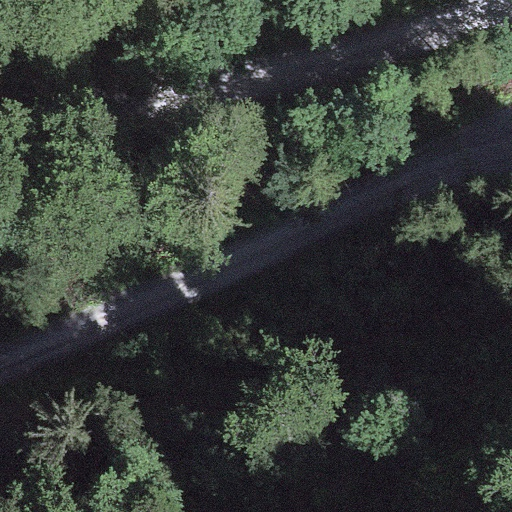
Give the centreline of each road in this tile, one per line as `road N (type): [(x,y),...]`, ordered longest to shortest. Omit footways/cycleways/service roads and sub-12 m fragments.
road 1 (track): [(511,170),(368,219),(0,395)]
road 2 (track): [(0,138),(511,0)]
